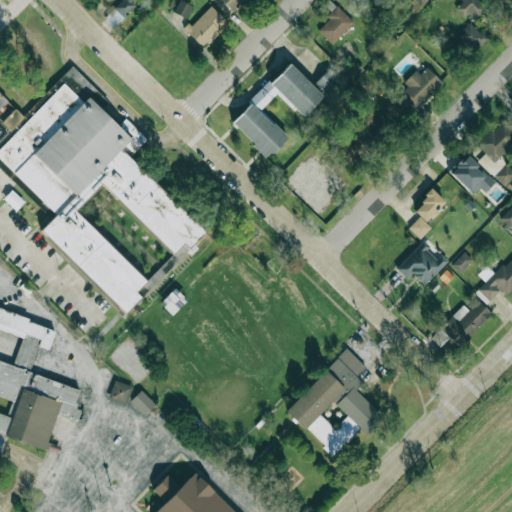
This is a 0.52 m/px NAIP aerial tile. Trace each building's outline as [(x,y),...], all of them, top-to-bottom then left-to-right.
[(121,0),(103,19),(112,27),(135,4),(131,0),(121,0)] [(186,18),(192,5),(181,0),(178,0),(173,12),(186,18)] [(220,0),(233,12),(244,0),(220,0)] [(463,16),(468,11),(476,19),(486,8),(477,0),(462,0),(455,8),(463,16)] [(203,46),(226,20),(208,4),(185,31),(203,46)] [(316,29),(332,44),(353,21),(337,6),(316,29)] [(488,39),(470,22),(456,36),(474,53),(488,39)] [(322,95),(288,62),(230,122),(267,157),(288,136),(260,109),(276,92),(301,117),(322,95)] [(339,78),(329,67),(314,82),(325,93),(339,78)] [(416,71),(400,87),(409,95),(404,101),(415,111),(442,82),(426,67),(419,74),(416,71)] [(75,70),(144,137),(126,157),(209,239),(128,320),(42,236),(60,218),(0,159),(0,149),(12,137),(0,124),(0,94),(27,120),(75,70)] [(349,144),(357,154),(390,124),(381,114),(349,144)] [(511,140),(511,128),(501,118),(477,145),(494,161),(511,140)] [(472,195),(479,187),(483,192),(493,182),(465,153),(448,170),(472,195)] [(477,160),(492,175),(505,163),(499,156),(493,162),(484,153),(477,160)] [(511,178),(511,170),(505,163),(494,176),(504,186),(511,178)] [(444,202),(432,189),(412,209),(419,216),(407,227),(418,238),(430,227),(424,221),(444,202)] [(511,204),(499,218),(509,227),(511,223),(511,204)] [(406,278),(411,273),(424,285),(447,260),(439,253),(436,256),(420,241),(395,268),(406,278)] [(459,272),(472,259),(463,251),(451,264),(459,272)] [(511,254),(478,289),(489,300),(501,287),(508,294),(511,289),(511,254)] [(171,314),(185,299),(173,288),(159,303),(171,314)] [(462,304),(439,328),(459,347),(491,313),(477,300),(468,310),(462,304)] [(0,329),(21,335),(13,363),(30,368),(37,346),(48,349),(56,325),(0,308),(0,329)] [(332,456),(360,427),(366,433),(382,416),(355,390),(362,383),(355,376),(365,366),(345,348),(285,410),(332,456)] [(0,394),(12,398),(7,414),(0,411),(0,457),(6,437),(45,450),(56,414),(78,421),(81,410),(74,407),(81,386),(0,360),(0,394)] [(125,405),(132,386),(114,379),(107,398),(125,405)] [(154,404),(141,390),(129,400),(143,415),(154,404)] [(153,511),(233,511),(192,472),(179,486),(167,474),(152,489),(164,501),(153,511)]
